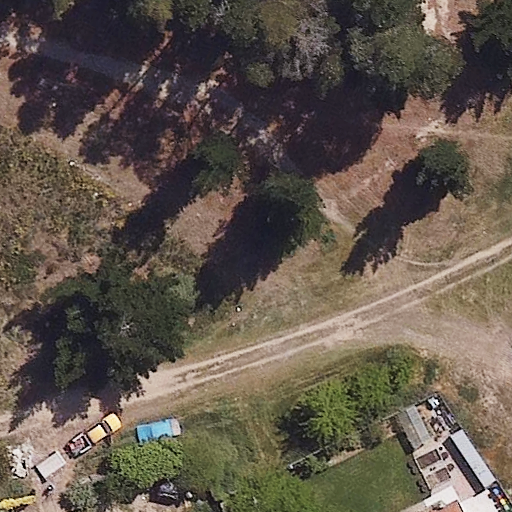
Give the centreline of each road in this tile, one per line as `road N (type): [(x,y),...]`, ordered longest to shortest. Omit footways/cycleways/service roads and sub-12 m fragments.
road 1 (track): [(0,416),(295,313),(511,200)]
road 2 (track): [(295,313),(434,319),(511,365)]
